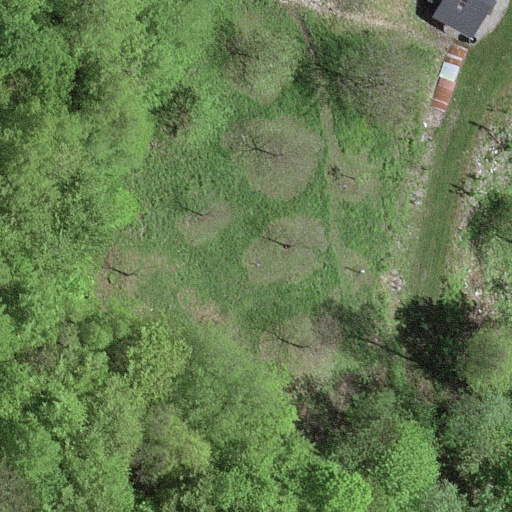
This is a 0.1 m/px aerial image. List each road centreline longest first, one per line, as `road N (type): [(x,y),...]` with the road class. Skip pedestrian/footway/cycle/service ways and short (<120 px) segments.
road 1 (track): [(444,511),(421,322),(444,193)]
road 2 (track): [(511,44),(491,66),(465,122),(444,193)]
